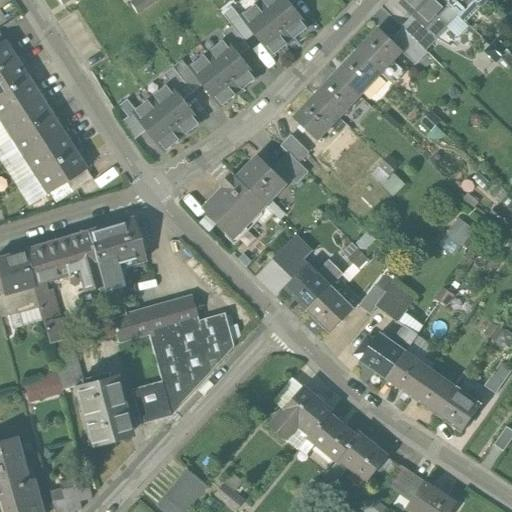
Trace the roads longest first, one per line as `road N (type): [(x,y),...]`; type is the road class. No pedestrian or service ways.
road 1 (residential): [(511,502),(348,386),(284,329)]
road 2 (residential): [(356,0),(228,137),(150,190)]
road 3 (residential): [(284,329),(98,511)]
road 4 (residential): [(150,190),(24,0)]
road 5 (residential): [(284,329),(150,190)]
road 6 (residential): [(150,190),(0,236)]
